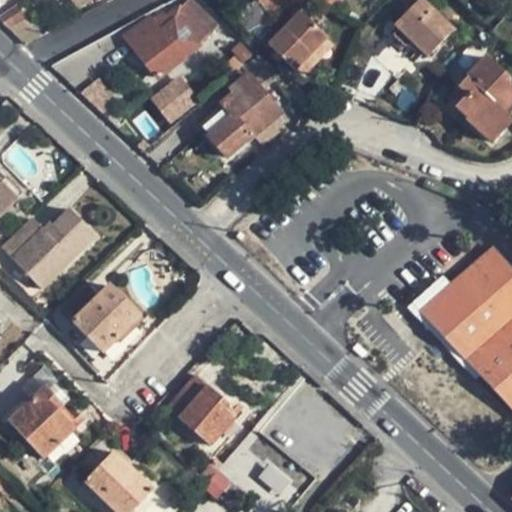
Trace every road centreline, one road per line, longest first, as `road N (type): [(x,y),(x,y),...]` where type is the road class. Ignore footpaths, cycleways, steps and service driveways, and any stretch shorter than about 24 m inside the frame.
road 1 (secondary): [(196,236),(491,511)]
road 2 (residential): [(196,236),(288,144),(328,123),(369,127),(471,176),(511,171)]
road 3 (unknown): [(40,341),(86,388),(116,388),(236,273)]
road 4 (secondary): [(17,69),(196,236)]
road 5 (residential): [(142,0),(17,69)]
